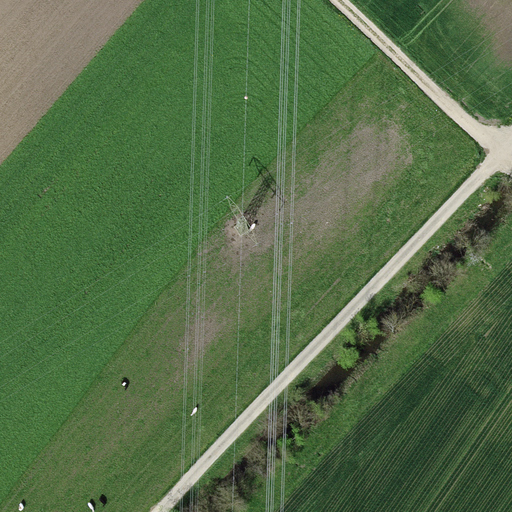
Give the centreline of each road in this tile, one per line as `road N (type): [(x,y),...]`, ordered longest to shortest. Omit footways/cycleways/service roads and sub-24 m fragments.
road 1 (track): [(511,143),(160,511)]
road 2 (track): [(335,0),(511,170)]
